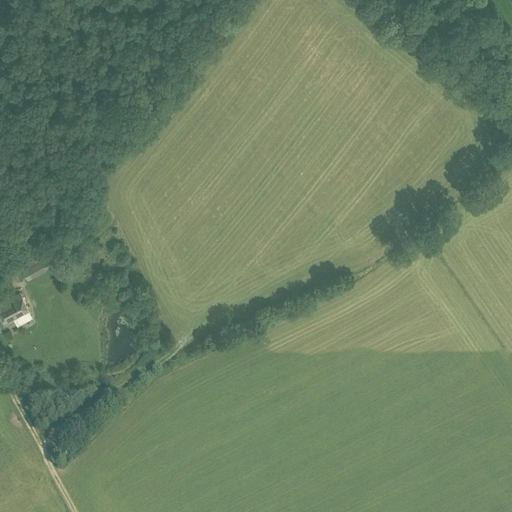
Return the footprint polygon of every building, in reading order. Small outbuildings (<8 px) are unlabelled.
[(43,225),(46,230),(56,223),(49,213),(35,223),(38,228),(43,225)] [(28,228),(34,236),(40,232),(33,224),(28,228)] [(43,260),(48,268),(56,264),(49,252),(41,256),(43,260)] [(30,267),(28,268),(33,278),(47,270),(46,269),(48,268),(43,260),(30,267)] [(0,301),(0,314),(5,325),(30,312),(20,292),(0,301)]
